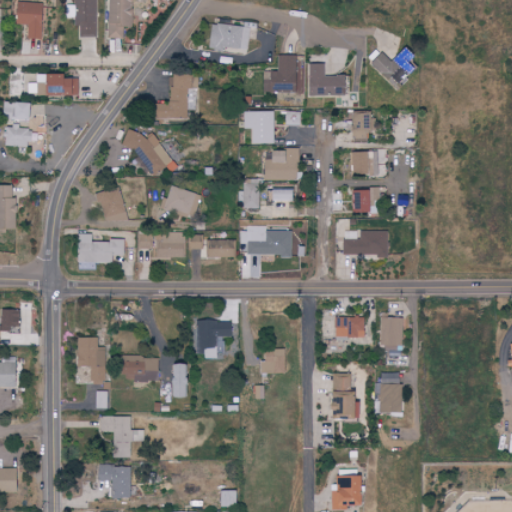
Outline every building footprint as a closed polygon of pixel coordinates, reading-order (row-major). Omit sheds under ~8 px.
[(79,37),(97,37),(96,0),(74,0),(75,27),(79,27),(79,37)] [(107,0),(106,39),(123,39),(124,27),(131,28),(131,0),(107,0)] [(42,4),(16,2),(15,25),(27,25),(26,39),(41,40),(42,4)] [(207,50),(221,51),(221,48),(247,50),(249,27),(209,25),(207,50)] [(389,62),(381,53),(370,63),(394,89),(415,69),(408,62),(412,58),(403,49),(389,62)] [(297,92),(296,55),(276,55),(277,71),(267,72),(268,80),(262,80),(263,93),(297,92)] [(324,64),(308,64),(309,96),(343,95),(343,76),(324,76),(324,64)] [(58,74),(38,75),(38,83),(32,83),(32,96),(77,96),(77,79),(58,79),(58,74)] [(171,103),(166,104),(167,119),(188,118),(188,110),(196,110),(196,101),(190,101),(189,75),(169,76),(171,103)] [(0,112),(0,117),(29,121),(31,105),(2,101),(0,112)] [(245,129),(251,129),(251,144),(272,145),(273,112),(245,112),(245,129)] [(368,113),(351,112),(350,139),(367,139),(368,113)] [(284,126),(299,127),(299,113),(284,113),(284,126)] [(29,147),(30,130),(18,129),(18,126),(4,126),(3,147),(29,147)] [(126,136),(149,177),(171,165),(154,133),(143,139),(138,130),(126,136)] [(298,148),(286,148),(286,152),(269,152),(269,160),(263,160),(263,181),(298,181),(298,148)] [(365,174),(365,152),(348,152),(348,174),(365,174)] [(242,209),(259,210),(260,184),(243,184),(242,209)] [(0,230),(14,230),(15,198),(11,198),(11,186),(0,185),(0,230)] [(193,219),(200,195),(171,187),(164,210),(193,219)] [(351,214),(367,213),(367,201),(379,201),(378,187),(370,188),(370,191),(350,191),(351,214)] [(102,224),(125,221),(121,189),(98,192),(102,224)] [(270,190),(270,201),(294,200),(294,190),(270,190)] [(290,232),(266,232),(266,229),(242,228),(241,244),(247,244),(247,255),(290,256),(290,232)] [(387,232),(359,231),(359,240),(342,240),(342,255),(386,256),(387,232)] [(186,233),(163,232),(162,241),(157,241),(156,258),(185,259),(186,233)] [(110,264),(110,256),(122,256),(123,242),(91,241),(91,235),(77,235),(77,263),(110,264)] [(149,235),(137,236),(137,250),(150,249),(149,235)] [(188,250),(201,250),(201,236),(188,236),(188,250)] [(235,241),(206,241),(206,258),(234,258),(235,241)] [(20,310),(0,310),(0,332),(20,333),(20,310)] [(362,339),(363,319),(334,318),(333,338),(362,339)] [(380,350),(401,350),(402,319),(381,318),(380,350)] [(232,338),(232,322),(196,321),(196,357),(216,357),(217,337),(232,338)] [(77,338),(76,367),(89,368),(89,382),(105,382),(106,348),(97,347),(97,339),(77,338)] [(284,349),(260,350),(260,374),(284,373),(284,349)] [(158,382),(159,358),(121,356),(120,381),(158,382)] [(168,398),(187,399),(188,366),(169,365),(168,398)] [(400,413),(401,374),(381,373),(380,413),(400,413)] [(348,392),(348,375),(332,374),(332,391),(348,392)] [(107,392),(95,392),(95,410),(107,410),(107,392)] [(327,393),(326,420),(349,421),(349,393),(327,393)] [(113,433),(113,458),(131,459),(131,442),(144,442),(144,431),(130,430),(131,418),(99,417),(98,432),(113,433)] [(111,498),(129,499),(130,467),(96,466),(95,481),(111,481),(111,498)] [(15,469),(0,469),(0,492),(15,493),(15,469)] [(335,477),(336,491),(330,491),(331,511),(345,511),(345,507),(357,507),(356,476),(349,476),(335,477)] [(233,491),(217,491),(217,506),(233,507),(233,491)]
